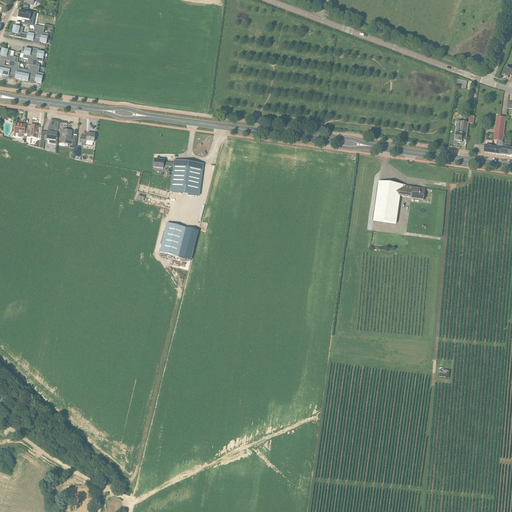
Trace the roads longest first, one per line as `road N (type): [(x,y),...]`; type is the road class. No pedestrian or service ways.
road 1 (secondary): [(511,166),(0,96)]
road 2 (tertiary): [(490,81),(268,0)]
road 3 (unclassified): [(97,511),(91,482),(0,420)]
